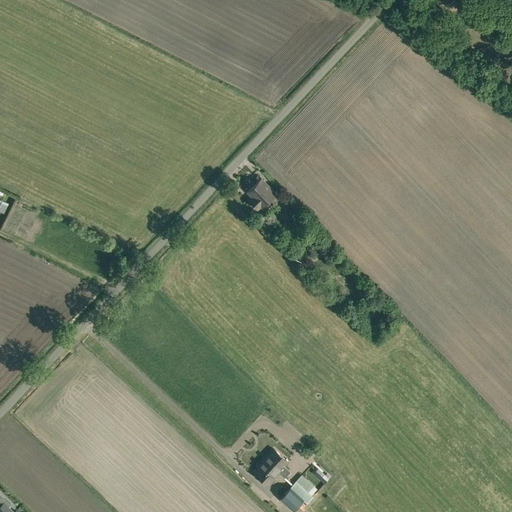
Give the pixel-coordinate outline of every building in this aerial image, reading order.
[(253,186),(248,191),(253,196),(249,200),(257,208),(261,205),(262,206),(267,201),(275,193),(261,178),(253,186)] [(283,223),(270,210),(260,220),(273,233),(283,223)] [(260,467),(255,472),(269,484),(274,479),(275,478),(273,477),(288,461),(274,448),(259,465),(260,466),(260,467)] [(319,469),(315,473),(325,482),(329,477),(319,469)] [(313,496),(297,481),(296,481),(280,498),(293,510),(299,503),(303,507),(313,496)] [(13,511),(3,502),(0,505),(0,511),(13,511)]
